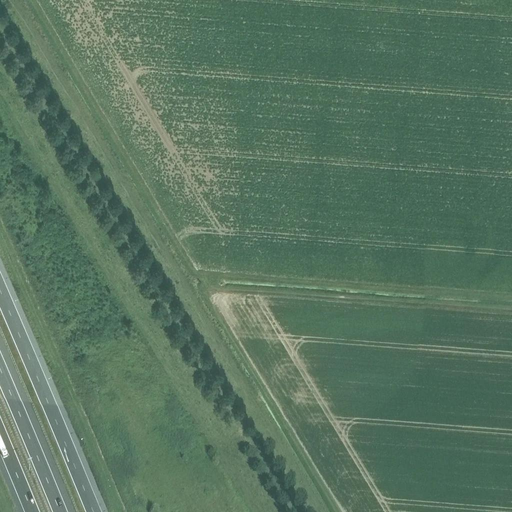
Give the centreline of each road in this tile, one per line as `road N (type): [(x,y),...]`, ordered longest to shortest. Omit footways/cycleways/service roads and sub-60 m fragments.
road 1 (motorway): [(91,511),(0,291)]
road 2 (motorway): [(58,511),(0,368)]
